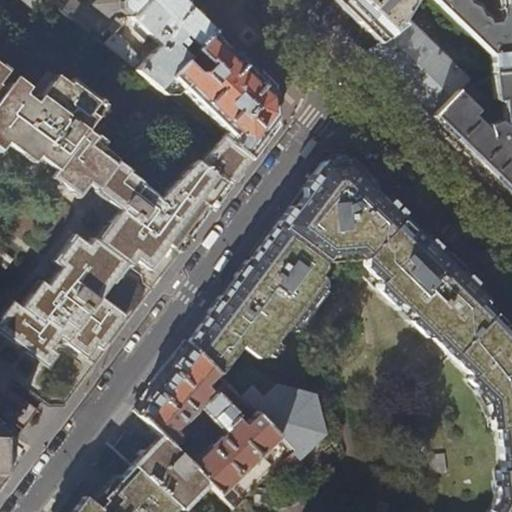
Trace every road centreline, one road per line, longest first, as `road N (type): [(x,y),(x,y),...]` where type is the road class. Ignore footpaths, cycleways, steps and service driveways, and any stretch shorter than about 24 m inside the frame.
road 1 (residential): [(23,511),(333,91)]
road 2 (residential): [(333,91),(511,258)]
road 3 (residential): [(245,0),(333,91)]
